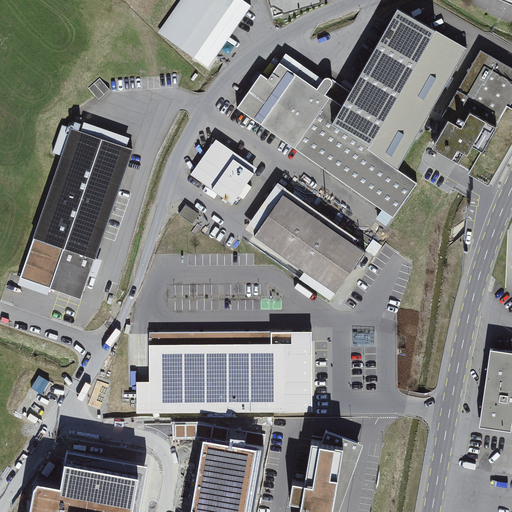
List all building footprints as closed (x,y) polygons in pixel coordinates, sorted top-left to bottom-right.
[(251,5),(243,0),(180,0),(158,32),(208,67),(251,5)] [(270,0),(276,21),(323,7),(321,0),(270,0)] [(420,186),(402,172),(471,52),(400,12),(350,94),(332,81),(330,84),(289,57),(273,83),(263,76),(238,114),(385,212),(379,221),(389,229),(420,186)] [(469,172),(507,106),(509,108),(511,102),(511,68),(481,50),(441,117),(448,121),(431,150),(469,172)] [(511,109),(509,108),(507,106),(469,172),(467,176),(489,187),(490,184),(493,186),(511,152),(511,109)] [(71,128),(32,239),(94,261),(133,150),(71,128)] [(219,142),(194,177),(236,207),(261,172),(219,142)] [(294,191),(282,184),(250,231),(343,294),(373,250),(291,195),(294,191)] [(202,216),(188,206),(180,217),(195,227),(202,216)] [(80,299),(94,261),(32,239),(18,279),(48,290),(49,288),(80,299)] [(151,343),(150,381),(137,381),(137,415),(315,417),(316,330),(272,330),(272,333),(272,344),(151,343)] [(511,353),(493,351),(483,429),(511,432),(511,353)] [(343,452),(332,511),(339,511),(363,446),(325,433),(320,448),(343,452)] [(251,511),(262,452),(202,441),(189,511),(251,511)] [(320,448),(312,446),(305,487),(293,485),(289,505),(301,507),(300,511),(332,511),(343,452),(320,448)] [(139,511),(147,467),(68,452),(61,491),(35,486),(30,511),(139,511)]
